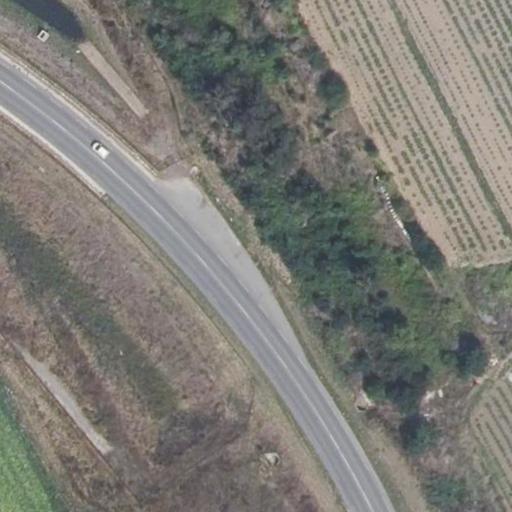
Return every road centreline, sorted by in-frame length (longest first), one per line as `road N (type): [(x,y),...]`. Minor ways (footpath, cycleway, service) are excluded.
road 1 (track): [(480,511),(449,391),(407,307),(310,164),(245,11),(231,0)]
road 2 (secondary): [(371,511),(297,385),(200,259),(135,191),(0,81)]
